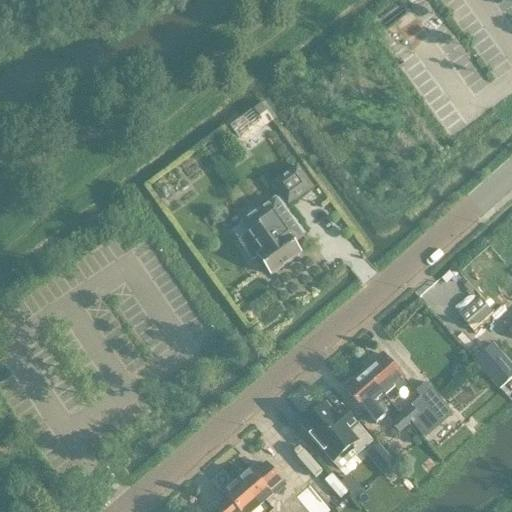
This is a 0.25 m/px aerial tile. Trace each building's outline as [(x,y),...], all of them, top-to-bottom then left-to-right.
[(259,111),(214,144),(235,173),(280,140),(259,111)] [(282,211),(312,189),(297,168),(272,186),(281,197),(242,225),(249,235),(238,242),(252,262),(258,258),(271,276),(300,255),(293,245),(302,238),(282,211)] [(459,318),(473,333),(493,315),(479,300),(459,318)] [(511,378),(511,366),(493,345),(475,362),(499,390),(500,389),(511,378)] [(384,356),(364,373),(384,396),(393,388),(398,393),(406,386),(401,381),(404,379),(384,356)] [(364,373),(344,390),(364,413),(365,412),(376,425),(385,417),(374,405),(384,396),(364,373)] [(511,378),(500,389),(511,401),(511,378)] [(401,416),(409,426),(411,424),(424,439),(453,414),(426,384),(416,393),(421,399),(401,416)] [(326,406),(302,427),(333,464),(352,447),(358,455),(372,443),(342,408),(334,415),(326,406)] [(409,426),(401,416),(391,425),(399,434),(409,426)] [(383,474),(395,464),(379,446),(367,456),(383,474)] [(247,475),(237,483),(262,511),(273,511),(266,504),(285,488),(266,465),(254,476),(252,474),(249,477),(247,475)] [(262,511),(237,483),(228,491),(230,494),(226,497),(227,499),(215,509),(217,511),(262,511)] [(309,485),(295,498),(307,511),(329,511),(331,511),(309,485)]
